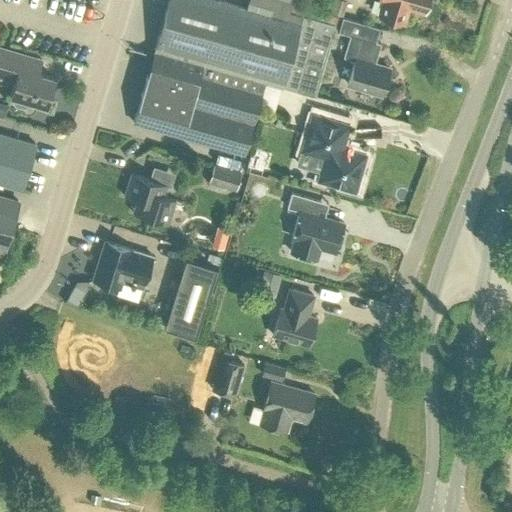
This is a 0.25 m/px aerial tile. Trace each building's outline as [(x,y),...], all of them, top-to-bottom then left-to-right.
[(281,85),(299,22),(269,14),(245,7),(219,0),(167,0),(133,121),(243,152),(264,80),(281,85)] [(247,0),(245,7),(269,14),(271,6),(248,0),(247,0)] [(424,11),(426,0),(381,0),(377,14),(403,22),(408,6),(424,11)] [(334,23),(336,14),(290,1),(287,9),(334,23)] [(347,82),(381,92),(388,67),(374,63),(380,42),(359,36),(363,22),(342,16),(337,30),(349,34),(342,55),(353,59),(347,82)] [(332,32),(331,32),(312,26),(294,89),(314,94),(332,32)] [(46,104),(53,77),(28,69),(32,56),(6,48),(0,46),(0,75),(13,79),(9,93),(13,94),(11,99),(14,104),(23,106),(28,104),(29,99),(46,104)] [(353,188),(363,154),(340,147),(347,124),(312,114),(302,148),(325,155),(318,178),(353,188)] [(0,182),(21,188),(34,142),(0,131),(0,182)] [(236,189),(241,172),(213,164),(208,181),(236,189)] [(167,222),(174,198),(162,194),(165,183),(130,172),(123,195),(136,198),(132,211),(167,222)] [(335,251),(343,221),(316,214),(320,200),(290,191),(286,206),(298,210),(290,238),(293,239),(289,250),(316,258),(319,246),(335,251)] [(0,253),(1,253),(17,200),(0,194),(0,253)] [(142,287),(152,254),(105,240),(93,278),(118,286),(120,280),(129,283),(129,284),(133,285),(133,284),(142,287)] [(185,256),(163,326),(194,335),(215,265),(185,256)] [(256,296),(272,300),(280,274),(264,269),(256,296)] [(307,314),(313,294),(288,287),(283,307),(279,306),(271,333),(308,343),(315,317),(307,314)] [(234,394),(243,363),(220,357),(211,387),(234,394)] [(282,379),(285,367),(264,362),(261,373),(282,379)] [(305,420),(313,392),(270,379),(262,407),(263,408),(259,422),(286,429),(290,416),(305,420)] [(116,394),(112,407),(125,410),(128,398),(116,394)]
